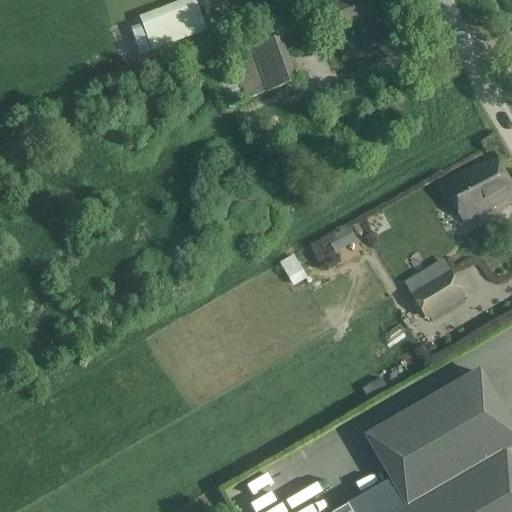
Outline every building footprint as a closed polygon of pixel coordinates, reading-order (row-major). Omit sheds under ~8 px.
[(386,43),(384,40),(382,40),(375,20),(378,18),(371,0),(339,0),(333,2),(344,31),(358,26),(367,50),(386,43)] [(149,19),(160,47),(189,37),(179,8),(149,19)] [(252,48),(268,94),(298,82),(282,37),(252,48)] [(245,105),(229,62),(210,71),(226,112),(245,105)] [(359,86),(364,97),(375,93),(370,81),(359,86)] [(511,184),(495,159),(442,184),(465,224),(492,208),(492,209),(511,196),(511,184)] [(349,228),(328,240),(335,254),(357,242),(349,228)] [(281,264),(294,287),(306,280),(293,257),(281,264)] [(450,272),(413,295),(427,318),(464,295),(450,272)] [(394,480),(339,511),(511,511),(511,463),(506,454),(506,455),(505,452),(511,448),(511,428),(480,374),(370,438),(394,480)] [(382,379),(363,390),(369,400),(387,389),(382,379)]
